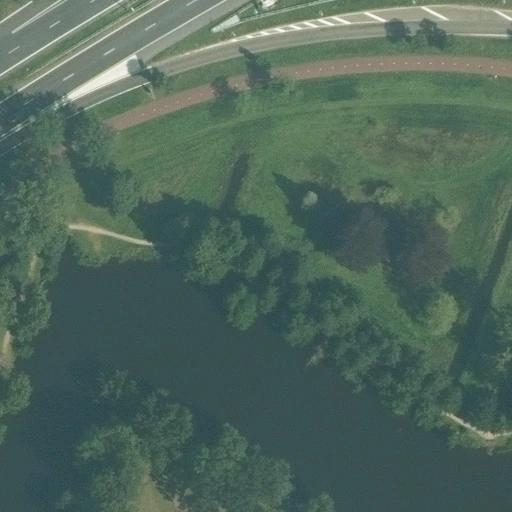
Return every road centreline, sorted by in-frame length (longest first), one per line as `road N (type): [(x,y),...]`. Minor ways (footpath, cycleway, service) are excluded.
road 1 (trunk): [(0,136),(195,58),(265,42),(331,31),(511,27)]
road 2 (trunk): [(0,121),(196,0)]
